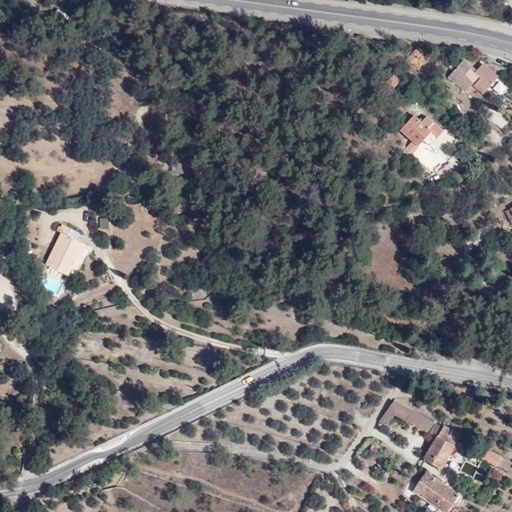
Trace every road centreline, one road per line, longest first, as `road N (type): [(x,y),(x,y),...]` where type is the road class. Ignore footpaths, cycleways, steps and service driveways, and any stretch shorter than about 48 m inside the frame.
road 1 (tertiary): [(0,490),(43,482),(312,354),(511,383)]
road 2 (primary): [(511,43),(239,0)]
